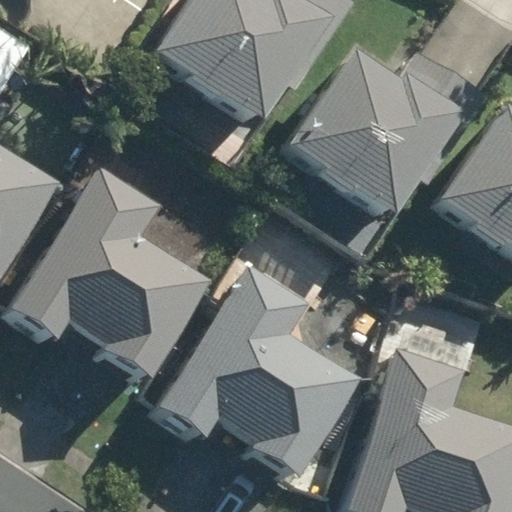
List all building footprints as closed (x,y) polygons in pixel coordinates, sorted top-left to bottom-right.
[(195,0),(166,47),(264,109),(326,13),(306,0),(195,0)] [(303,149),(401,212),(464,115),(366,52),(303,149)] [(0,274),(61,185),(0,144),(0,102),(1,100),(0,98),(0,274)] [(441,201),(511,246),(511,109),(504,104),(441,201)] [(55,340),(67,322),(148,376),(212,282),(132,228),(153,196),(107,165),(9,308),(55,340)] [(203,438),(215,420),(297,474),(361,380),(280,326),(301,295),(255,263),(157,406),(203,438)] [(511,423),(455,405),(469,364),(396,340),(382,382),(380,382),(338,511),(501,511),(511,479),(511,423)]
